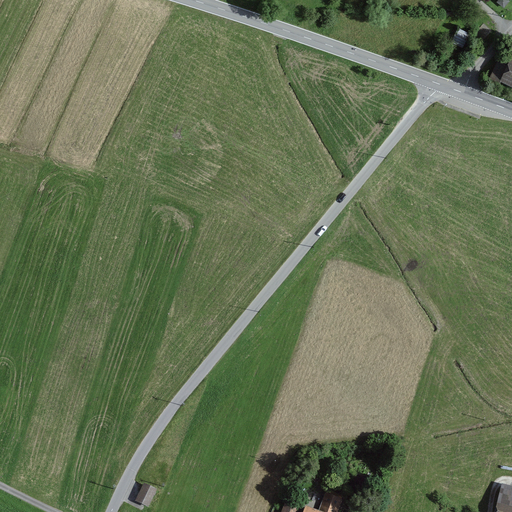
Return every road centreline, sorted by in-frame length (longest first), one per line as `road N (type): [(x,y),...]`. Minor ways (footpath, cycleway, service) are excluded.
road 1 (unclassified): [(110,511),(175,403),(439,84)]
road 2 (secondary): [(439,84),(192,0)]
